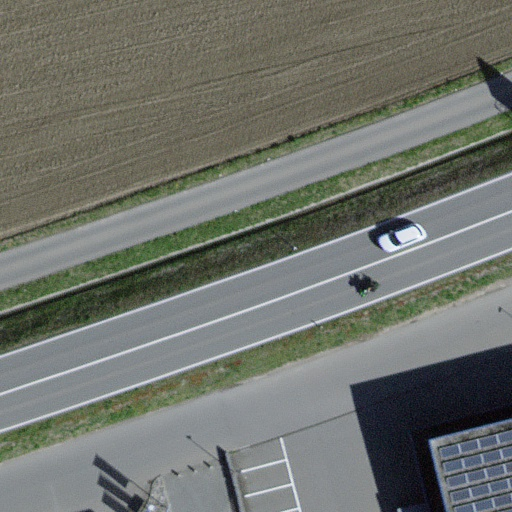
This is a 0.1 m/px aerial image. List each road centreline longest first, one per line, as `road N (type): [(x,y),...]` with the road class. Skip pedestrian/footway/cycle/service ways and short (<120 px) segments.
road 1 (secondary): [(511,208),(417,248),(0,389)]
road 2 (unclassified): [(0,270),(511,90)]
road 3 (unclassified): [(0,496),(511,320)]
